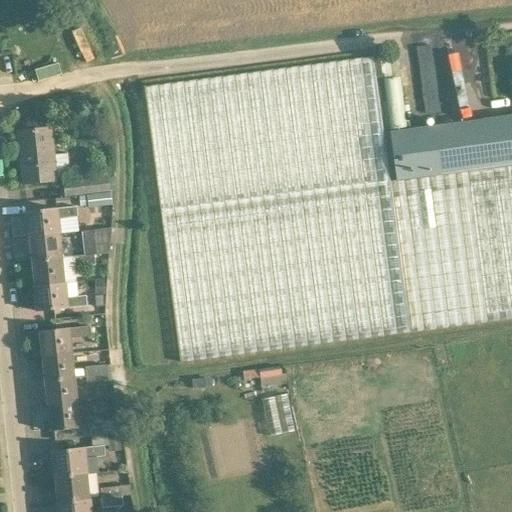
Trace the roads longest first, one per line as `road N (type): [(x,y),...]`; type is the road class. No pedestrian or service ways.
road 1 (residential): [(0,96),(91,75),(511,22)]
road 2 (track): [(91,75),(114,113),(120,152),(116,369),(141,511)]
road 3 (residential): [(23,511),(0,280)]
